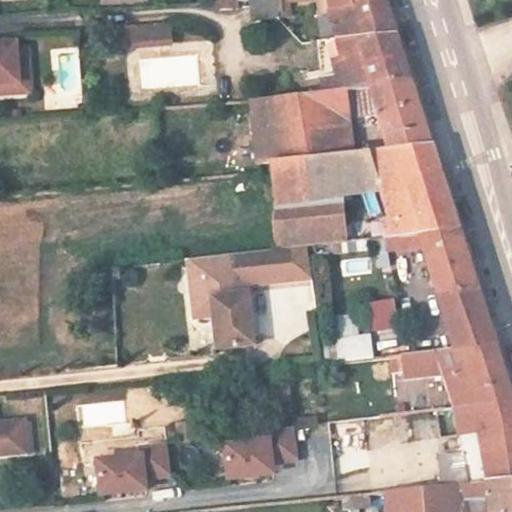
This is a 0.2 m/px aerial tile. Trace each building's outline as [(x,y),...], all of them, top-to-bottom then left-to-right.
[(234,11),(234,0),(215,0),(215,9),(234,11)] [(294,0),(297,16),(321,15),(342,14),(337,0),(294,0)] [(337,0),(342,14),(377,12),(373,0),(337,0)] [(321,15),(324,44),(386,41),(382,27),(377,12),(342,14),(321,15)] [(267,37),(267,30),(266,18),(244,19),(245,38),(267,37)] [(164,45),(164,32),(123,34),(124,47),(164,45)] [(0,77),(14,77),(14,47),(14,41),(0,41),(0,77)] [(386,41),(324,44),(305,45),(310,97),(401,90),(393,64),(386,41)] [(24,47),(14,47),(14,77),(0,77),(0,91),(25,90),(24,47)] [(241,164),(267,162),(342,156),(340,127),(366,125),(371,155),(421,151),(411,120),(401,90),(310,97),(236,102),(241,164)] [(342,156),(267,162),(273,252),(311,249),(349,246),(345,203),(384,202),(396,242),(448,238),(432,188),(421,151),(371,155),(342,156)] [(463,286),(448,238),(396,242),(427,355),(483,349),(463,286)] [(311,249),(273,252),(252,254),(254,284),(313,279),(311,249)] [(210,298),(211,317),(217,316),(219,351),(254,348),(251,295),(255,295),(254,284),(252,254),(192,258),(195,299),(210,298)] [(210,298),(195,299),(197,318),(211,317),(210,298)] [(370,332),(396,330),(394,299),(368,301),(370,332)] [(369,332),(358,334),(354,315),(336,318),(344,363),(374,357),(369,332)] [(491,377),(483,349),(427,355),(381,358),(384,379),(393,378),(394,387),(432,381),(443,414),(501,408),(491,377)] [(289,400),(288,380),(269,381),(270,401),(289,400)] [(511,445),(501,408),(443,414),(448,445),(446,445),(450,466),(430,467),(431,474),(433,500),(477,497),(511,493),(511,445)] [(0,455),(37,452),(34,418),(0,420),(0,455)] [(280,440),(236,444),(239,478),(284,473),(283,462),(283,459),(290,458),(291,462),(309,460),(306,427),(279,430),(280,440)] [(152,451),(109,456),(112,490),(157,485),(156,474),(155,471),(163,470),(163,474),(181,472),(178,439),(152,442),(152,451)] [(511,511),(511,493),(477,497),(478,511),(511,511)] [(478,511),(477,497),(433,500),(394,503),(394,511),(478,511)]
